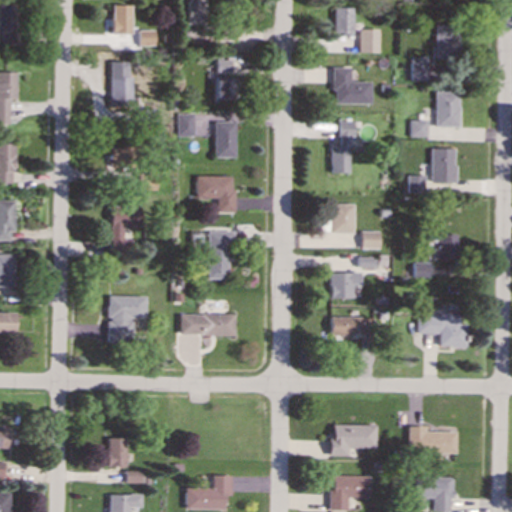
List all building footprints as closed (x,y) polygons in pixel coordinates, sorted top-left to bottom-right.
[(184,0),(184,23),(200,23),(200,0),(184,0)] [(0,42),(11,43),(12,4),(0,4),(0,42)] [(128,33),(128,4),(109,4),(109,33),(128,33)] [(351,7),(332,6),(331,33),(350,33),(351,7)] [(433,58),(457,59),(458,25),(433,24),(433,58)] [(376,52),(376,28),(356,28),(356,52),(376,52)] [(151,45),(151,29),(135,29),(135,45),(151,45)] [(408,80),(425,80),(425,56),(409,55),(408,80)] [(231,73),(230,59),(213,59),(213,73),(231,73)] [(107,106),(127,106),(128,61),(108,60),(107,106)] [(368,103),(368,81),(348,80),(348,66),(331,66),(330,103),(368,103)] [(0,124),(6,124),(6,98),(13,98),(13,71),(0,71),(0,124)] [(213,99),(233,99),(234,78),(213,77),(213,99)] [(457,126),(456,91),(432,91),(433,126),(457,126)] [(191,135),(191,112),(174,113),(174,135),(191,135)] [(425,136),(425,119),(407,119),(407,136),(425,136)] [(212,157),(232,156),(232,120),(211,121),(212,157)] [(328,144),(328,172),(347,172),(348,135),(352,135),(353,120),(337,120),(336,144),(328,144)] [(11,143),(0,142),(0,182),(11,182),(11,143)] [(125,146),(108,145),(108,154),(105,154),(105,163),(124,164),(125,146)] [(452,147),(426,147),(426,174),(405,174),(405,192),(422,192),(422,182),(452,182),(452,147)] [(231,211),(231,175),(193,175),(194,198),(214,197),(214,212),(231,211)] [(10,199),(0,199),(0,240),(10,240),(10,199)] [(350,203),(327,203),(327,232),(351,232),(350,203)] [(138,206),(107,205),(107,251),(122,251),(122,226),(137,226),(138,206)] [(205,278),(227,278),(228,230),(206,230),(205,278)] [(377,231),(358,230),(358,247),(376,248),(377,231)] [(454,233),(436,233),(435,247),(430,247),(429,259),(453,259),(454,233)] [(0,285),(11,285),(10,253),(0,253),(0,285)] [(354,266),(375,266),(375,257),(355,256),(354,266)] [(427,262),(411,261),(410,276),(426,277),(427,262)] [(327,272),(327,298),(350,297),(350,283),(358,283),(358,271),(327,272)] [(143,317),(143,295),(104,296),(104,343),(129,343),(129,317),(143,317)] [(0,312),(0,333),(10,333),(10,312),(0,312)] [(177,335),(231,334),(231,313),(177,313),(177,335)] [(414,333),(436,333),(436,346),(461,346),(461,313),(414,313),(414,333)] [(349,337),(349,330),(372,331),(372,316),(327,316),(327,336),(349,337)] [(372,424),(327,423),(327,455),(344,455),(344,447),(372,447),(372,424)] [(421,430),(421,425),(404,425),(403,452),(452,453),(452,431),(421,430)] [(124,437),(105,437),(105,465),(123,466),(124,437)] [(138,482),(138,469),(122,470),(122,482),(138,482)] [(182,486),(182,508),(221,509),(221,494),(227,494),(228,475),(209,474),(209,486),(182,486)] [(324,509),(343,509),(343,496),(365,496),(365,475),(329,474),(328,488),(325,488),(324,509)] [(428,497),(428,511),(446,511),(446,498),(449,498),(449,476),(412,477),(413,497),(428,497)] [(126,511),(126,506),(138,505),(138,493),(105,493),(105,511),(126,511)]
